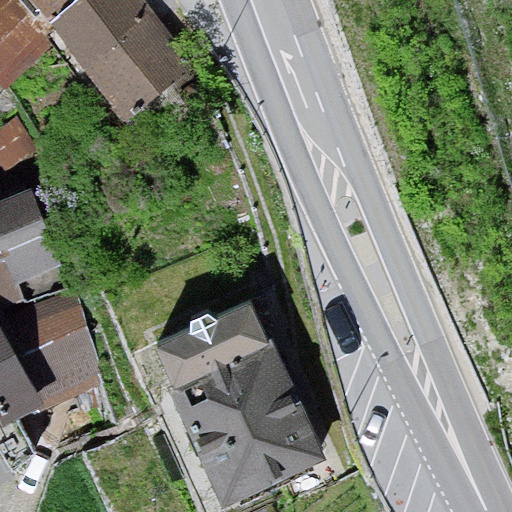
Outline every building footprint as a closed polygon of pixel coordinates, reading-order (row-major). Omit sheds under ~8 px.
[(0,0),(0,70),(13,83),(54,39),(20,7),(31,0),(0,0)] [(147,0),(71,0),(46,20),(124,118),(196,61),(147,0)] [(61,272),(29,183),(0,193),(0,244),(12,283),(61,272)] [(0,286),(12,283),(0,244),(0,286)] [(0,303),(0,476),(61,434),(48,401),(103,381),(69,285),(3,311),(0,303)] [(215,292),(116,328),(177,496),(277,460),(215,292)]
